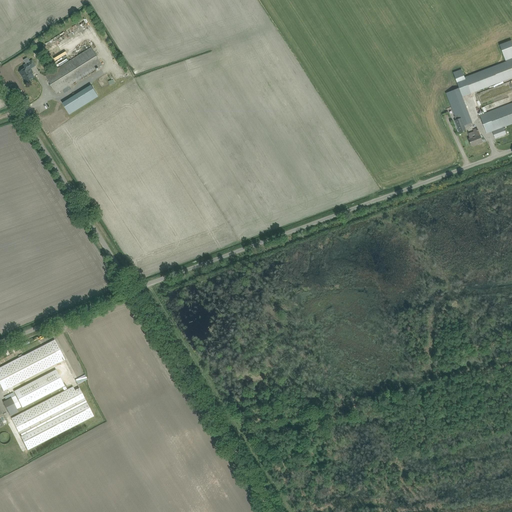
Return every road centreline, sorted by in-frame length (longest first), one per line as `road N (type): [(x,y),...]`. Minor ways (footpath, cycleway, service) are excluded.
road 1 (unclassified): [(133,290),(511,153)]
road 2 (track): [(273,511),(133,290)]
road 3 (unclassified): [(133,290),(0,79)]
road 4 (unclassified): [(0,344),(133,290)]
